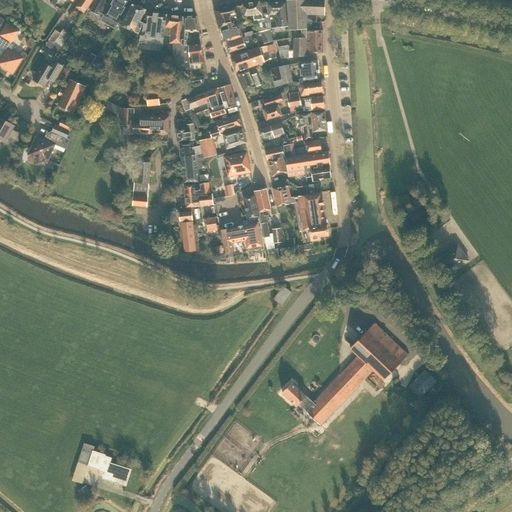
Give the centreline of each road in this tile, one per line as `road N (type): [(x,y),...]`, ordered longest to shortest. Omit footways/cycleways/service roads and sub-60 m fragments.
road 1 (unclassified): [(154,511),(200,438),(338,258),(345,231),(332,55)]
road 2 (residential): [(149,216),(162,215),(158,159),(174,138),(174,101),(232,77)]
road 3 (residential): [(235,219),(232,200),(265,180),(232,77)]
road 4 (tertiary): [(511,26),(381,0)]
